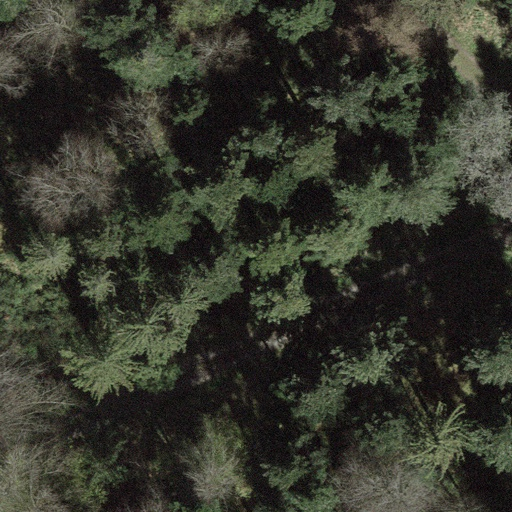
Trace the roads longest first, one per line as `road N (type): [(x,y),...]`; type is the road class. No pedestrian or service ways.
road 1 (track): [(0,454),(511,223)]
road 2 (track): [(391,0),(511,110)]
